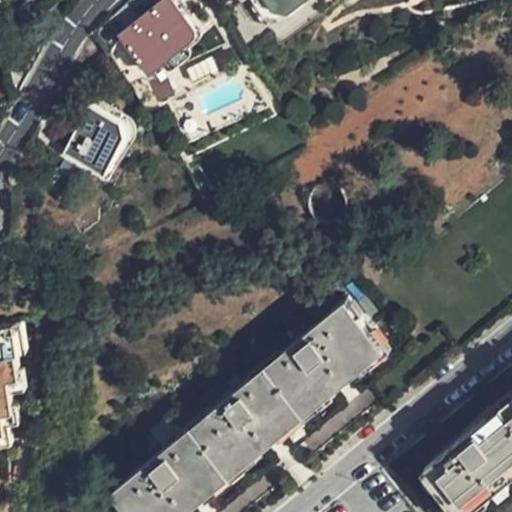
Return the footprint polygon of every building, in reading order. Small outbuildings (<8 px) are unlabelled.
[(148,69),(198,32),(173,0),(163,0),(121,34),(148,69)] [(284,17),(308,0),(256,0),(269,16),(284,17)] [(107,169),(123,131),(117,116),(85,102),(63,150),(107,169)] [(381,346),(371,333),(375,330),(349,299),(118,489),(137,511),(183,511),(209,491),(208,488),(258,447),(260,448),(262,448),(284,430),(282,428),(332,386),(334,388),(363,365),(361,362),(381,346)] [(23,326),(9,329),(15,356),(19,356),(29,353),(23,326)] [(0,446),(1,447),(0,440),(0,430),(10,428),(7,413),(18,411),(17,407),(15,396),(12,379),(23,376),(22,369),(19,356),(15,356),(9,329),(0,330),(0,446)] [(26,368),(22,369),(23,376),(12,379),(15,396),(31,392),(26,368)] [(511,397),(426,468),(437,482),(452,500),(454,498),(465,511),(486,494),(488,496),(511,476),(511,397)] [(18,411),(7,413),(10,428),(0,430),(0,440),(1,447),(18,443),(15,428),(27,425),(23,405),(17,407),(18,411)]
